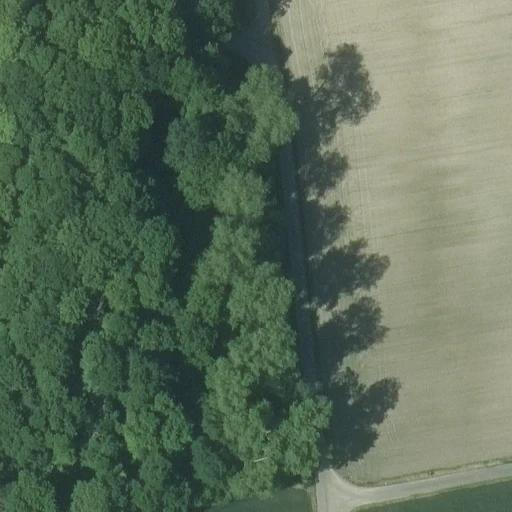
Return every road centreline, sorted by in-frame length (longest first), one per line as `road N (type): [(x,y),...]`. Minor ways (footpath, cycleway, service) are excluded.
road 1 (unclassified): [(306,503),(248,92),(221,56),(80,0)]
road 2 (unclassified): [(511,468),(306,503)]
